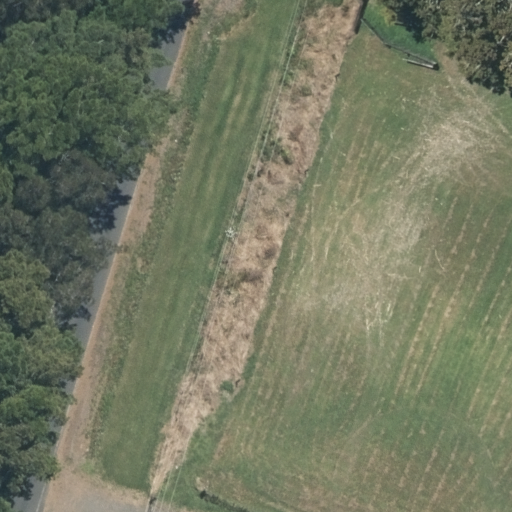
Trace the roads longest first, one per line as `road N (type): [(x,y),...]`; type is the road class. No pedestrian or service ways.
road 1 (tertiary): [(0,487),(151,0)]
road 2 (unknown): [(25,405),(184,449),(282,494),(300,511)]
